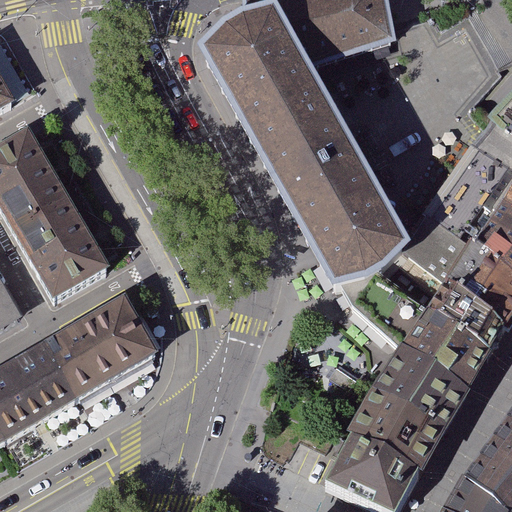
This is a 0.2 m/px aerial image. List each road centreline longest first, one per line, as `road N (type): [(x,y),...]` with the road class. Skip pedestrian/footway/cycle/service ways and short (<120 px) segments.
road 1 (residential): [(31,511),(213,409)]
road 2 (secondary): [(256,270),(245,230),(168,85)]
road 3 (secondary): [(80,99),(174,267)]
road 4 (residential): [(174,267),(45,341)]
road 5 (secondary): [(213,409),(248,345),(256,270)]
road 6 (secondary): [(183,288),(213,409)]
